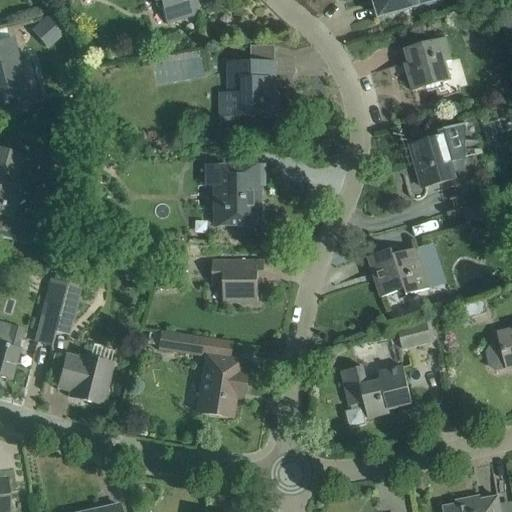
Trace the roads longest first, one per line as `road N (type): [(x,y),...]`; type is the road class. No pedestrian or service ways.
road 1 (residential): [(287,473),(299,340),(359,142),(357,94),(333,52),(284,0)]
road 2 (residential): [(287,473),(204,471),(0,416)]
road 3 (residential): [(287,473),(347,474),(511,436)]
